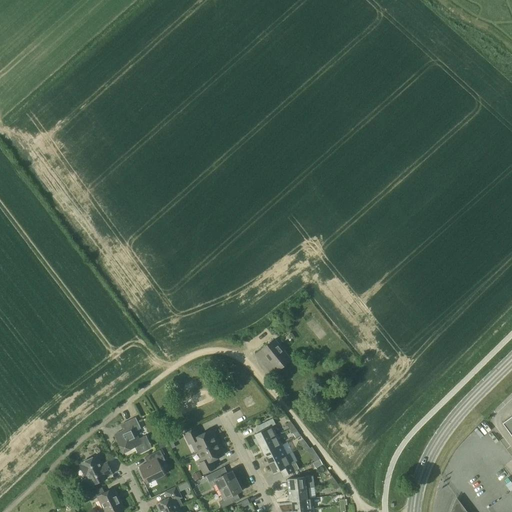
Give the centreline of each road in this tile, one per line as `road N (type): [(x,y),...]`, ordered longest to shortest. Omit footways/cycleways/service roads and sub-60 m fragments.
road 1 (residential): [(374,511),(261,376),(222,351),(187,359),(98,424)]
road 2 (secondary): [(415,511),(434,446),(511,360)]
